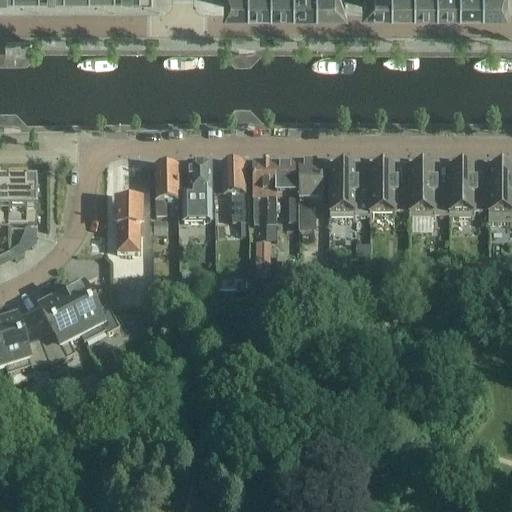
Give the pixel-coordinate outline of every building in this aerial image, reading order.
[(223,0),(224,8),(247,8),(247,0),(223,0)] [(481,0),(482,8),(506,8),(505,0),(481,0)] [(29,55),(29,50),(29,43),(5,43),(5,50),(5,55),(29,55)] [(276,228),(276,200),(275,200),(275,166),(253,166),(253,200),(266,200),(267,228),(276,228)] [(288,227),(298,227),(298,166),(275,166),(275,200),(276,200),(288,200),(288,227)] [(321,166),(298,166),(298,227),(298,235),(315,235),(315,222),(310,216),(309,204),(321,204),(321,166)] [(188,168),(189,194),(180,194),(181,226),(211,226),(210,197),(210,167),(188,168)] [(221,167),(222,197),(231,197),(231,227),(244,226),(243,167),(221,167)] [(350,189),(350,167),(329,167),(329,222),(355,222),(355,221),(370,221),(370,217),(368,217),(368,189),(350,189)] [(390,189),(390,167),(368,167),(368,189),(368,217),(370,217),(394,217),(394,216),(408,216),(408,189),(390,189)] [(430,189),(430,167),(408,167),(408,189),(408,216),(408,222),(434,222),(434,221),(448,221),(448,189),(430,189)] [(488,189),(470,189),(470,167),(448,167),(448,189),(448,221),(448,222),(474,222),(474,216),(488,216),(488,189)] [(488,167),(488,189),(488,216),(488,227),(511,227),(511,188),(509,188),(509,167),(488,167)] [(177,170),(154,170),(155,221),(167,221),(166,204),(178,204),(177,170)] [(8,229),(8,184),(8,186),(0,186),(0,226),(8,227),(8,229)] [(27,184),(8,184),(8,229),(27,229),(27,227),(36,227),(36,186),(27,186),(27,184)] [(117,207),(117,256),(139,256),(140,207),(117,207)] [(165,225),(153,225),(153,240),(165,240),(165,225)] [(270,283),(270,245),(255,245),(255,283),(270,283)] [(18,248),(9,254),(14,263),(24,256),(18,248)] [(281,267),(282,288),(298,287),(297,266),(281,267)] [(213,276),(181,277),(181,295),(213,294),(213,276)] [(82,290),(61,301),(81,340),(80,341),(83,347),(105,336),(106,339),(118,332),(107,310),(95,316),(82,290)] [(164,295),(153,295),(153,313),(164,313),(164,295)] [(53,338),(39,345),(49,368),(50,371),(75,358),(69,347),(80,341),(81,340),(61,301),(40,312),(53,338)] [(15,322),(0,326),(0,353),(5,371),(5,372),(7,378),(30,371),(31,374),(49,368),(39,345),(24,350),(15,322)]
